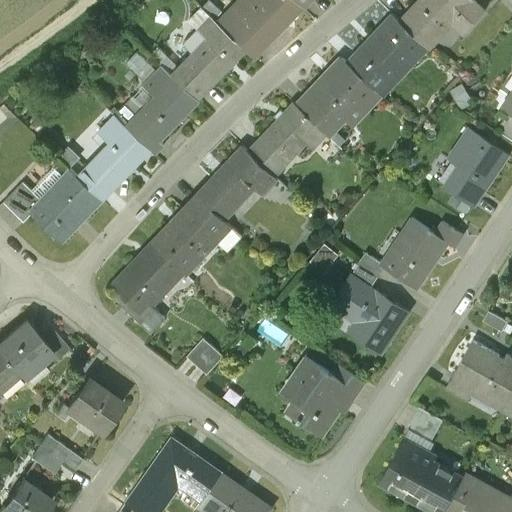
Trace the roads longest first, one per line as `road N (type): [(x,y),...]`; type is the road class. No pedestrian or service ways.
road 1 (residential): [(359,0),(228,115),(59,298)]
road 2 (residential): [(325,498),(511,220)]
road 3 (residential): [(325,498),(59,298)]
road 4 (track): [(0,72),(97,0)]
